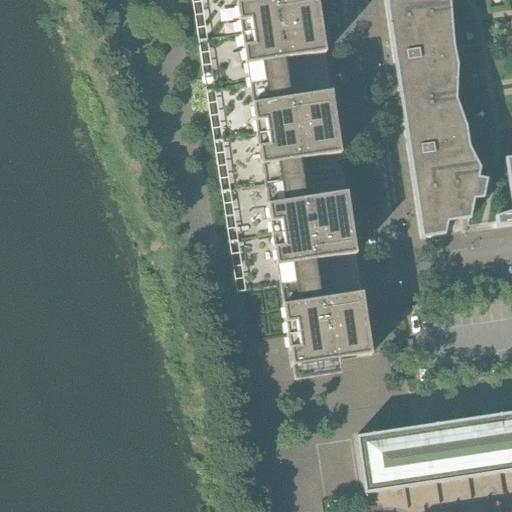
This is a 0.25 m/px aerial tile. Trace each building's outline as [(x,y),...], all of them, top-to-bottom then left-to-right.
[(326,55),(322,32),(312,34),(309,16),(320,15),(317,0),(269,0),(237,5),(246,67),(282,61),(326,55)] [(442,237),(447,224),(470,221),(473,201),(483,200),(487,181),(478,179),(480,170),(469,149),(466,129),(456,101),(457,68),(453,49),(449,3),(450,0),(385,0),(402,109),(421,240),(442,237)] [(288,100),(282,61),(246,67),(252,105),(288,100)] [(341,155),(338,133),(327,134),(325,117),(335,115),(331,93),(288,100),(252,105),(262,167),(297,162),(341,155)] [(511,159),(505,160),(511,206),(511,213),(495,218),(497,228),(511,226),(511,159)] [(303,200),(297,162),(262,167),(268,206),(303,200)] [(356,255),(353,233),(343,235),(340,217),(350,216),(347,194),(303,200),(268,206),(277,268),(312,262),(356,255)] [(318,301),(312,262),(277,268),(283,306),(318,301)] [(372,356),(368,334),(358,335),(355,318),(365,316),(362,294),(318,301),(283,306),(292,368),(327,363),(372,356)] [(511,511),(511,414),(355,438),(364,496),(511,473),(511,511)]
